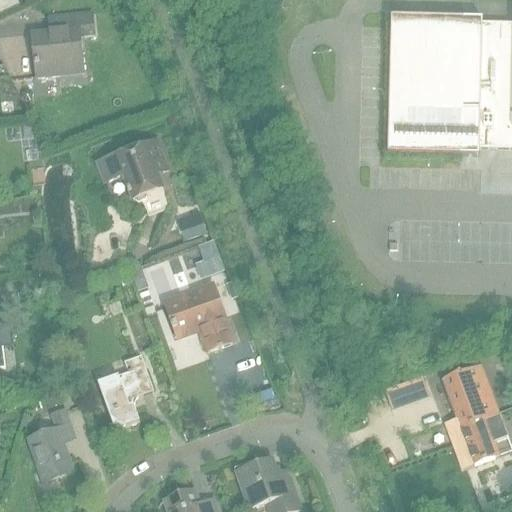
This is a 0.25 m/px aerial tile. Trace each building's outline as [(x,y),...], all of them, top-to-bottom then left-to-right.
[(79,37),(94,36),(92,14),(60,17),(61,33),(33,35),(37,79),(59,76),(59,69),(82,67),(79,37)] [(511,24),(482,24),(482,21),(391,18),(388,155),(479,157),(479,150),(511,150),(511,24)] [(158,175),(169,171),(157,141),(97,164),(104,184),(123,176),(133,201),(163,189),(158,175)] [(201,220),(179,228),(183,241),(206,234),(201,220)] [(208,354),(233,345),(225,322),(226,322),(214,288),(165,305),(177,339),(202,331),(204,338),(202,339),(208,354)] [(0,347),(12,346),(9,322),(0,322),(0,347)] [(138,398),(154,392),(142,358),(125,364),(128,374),(98,385),(115,432),(140,423),(134,406),(138,398)] [(480,368),(442,382),(473,468),(494,460),(489,445),(506,439),(480,368)] [(422,383),(385,397),(391,414),(429,401),(422,383)] [(62,444),(75,440),(65,411),(52,416),(57,431),(29,440),(45,484),(73,475),(62,444)] [(270,511),(296,511),(300,511),(289,479),(275,484),(267,463),(257,466),(257,467),(237,474),(250,510),(268,504),(270,511)] [(216,511),(214,511),(201,511),(194,491),(165,502),(168,511),(216,511)]
